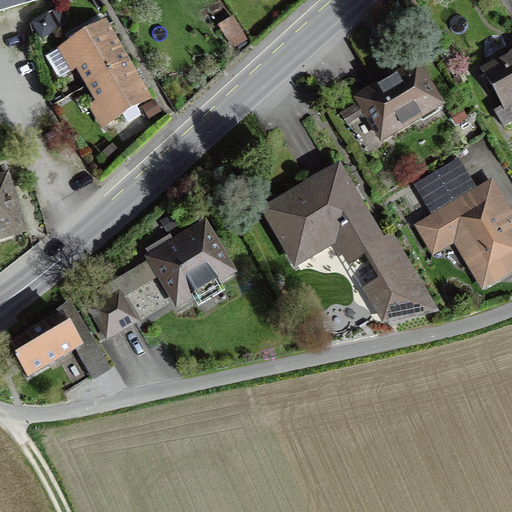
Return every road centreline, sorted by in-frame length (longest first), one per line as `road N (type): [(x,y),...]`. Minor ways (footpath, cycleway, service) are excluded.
road 1 (residential): [(0,410),(13,418),(511,310)]
road 2 (primary): [(349,0),(0,304)]
